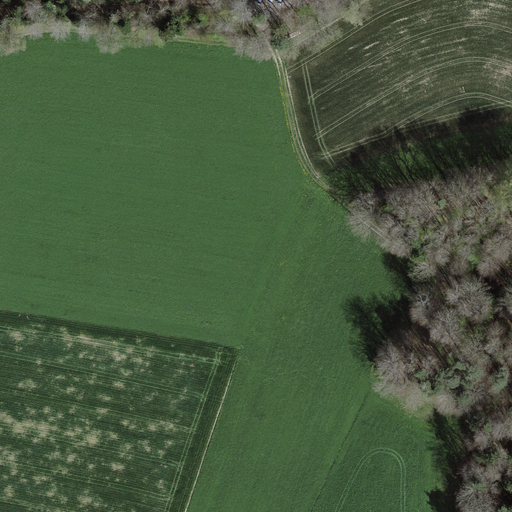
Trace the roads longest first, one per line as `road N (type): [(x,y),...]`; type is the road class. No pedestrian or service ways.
road 1 (track): [(511,320),(362,222),(300,161),(276,57),(246,7)]
road 2 (track): [(316,0),(102,5),(0,30)]
